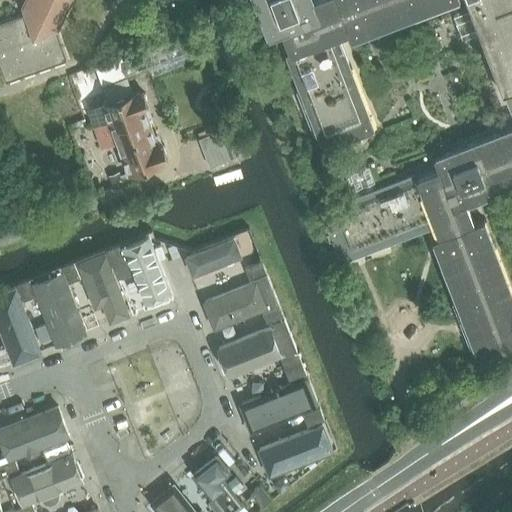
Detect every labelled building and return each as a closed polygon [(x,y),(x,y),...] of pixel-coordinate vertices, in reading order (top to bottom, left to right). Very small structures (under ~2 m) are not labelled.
[(30,0),(25,12),(0,21),(0,66),(5,81),(67,58),(57,28),(57,27),(59,23),(69,0),(30,0)] [(323,147),(344,139),(374,128),(373,124),(372,125),(337,32),(350,27),(352,33),(354,32),(353,32),(437,0),(475,0),(478,6),(454,15),(463,38),(487,29),(511,96),(511,100),(511,101),(511,102),(511,127),(436,156),(436,155),(434,156),(439,169),(418,177),(417,173),(414,174),(415,175),(323,210),(323,209),(320,210),(339,261),(342,260),(342,258),(435,223),(440,235),(433,238),(479,358),(511,345),(511,290),(484,218),(474,221),(466,201),(511,183),(511,0),(257,0),(269,30),(268,30),(269,32),(283,26),(292,48),(287,50),(287,52),(289,52),(320,133),(318,133),(323,147)] [(102,101),(87,108),(91,119),(94,119),(102,143),(117,137),(113,127),(125,123),(127,128),(132,126),(136,139),(154,133),(143,103),(147,98),(143,89),(140,89),(138,87),(132,89),(127,74),(104,83),(110,98),(102,100),(102,101)] [(125,123),(113,127),(117,137),(128,170),(164,157),(163,155),(167,151),(163,142),(157,142),(154,133),(136,139),(132,126),(127,128),(125,123)] [(236,157),(225,128),(199,137),(210,166),(236,157)] [(115,172),(109,174),(113,186),(123,182),(119,170),(115,172)] [(125,259),(118,242),(106,247),(113,264),(125,259)] [(175,243),(168,246),(172,257),(180,254),(175,243)] [(266,272),(262,259),(245,266),(250,278),(266,272)] [(80,277),(74,260),(61,265),(68,282),(80,277)] [(36,294),(29,278),(17,282),(23,299),(36,294)] [(284,316),(279,304),(263,311),(267,323),(284,316)] [(302,361),(297,349),(280,355),(285,368),(302,361)] [(307,373),(302,361),(285,368),(290,380),(307,373)] [(324,418),(320,406),(303,412),(308,424),(324,418)] [(19,469),(14,456),(0,462),(0,469),(2,475),(19,469)] [(272,497),(261,483),(250,491),(262,505),(272,497)] [(36,511),(32,501),(15,508),(16,511),(36,511)]
